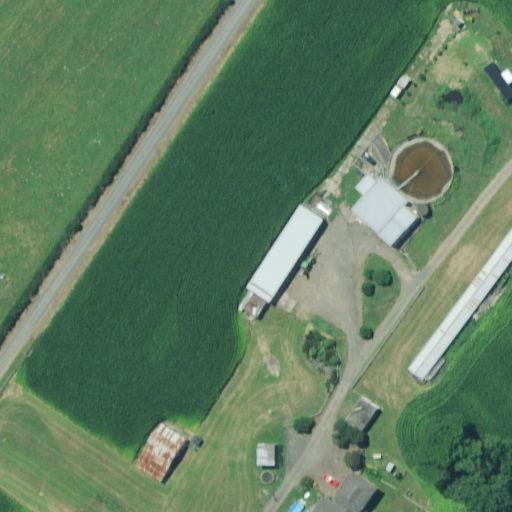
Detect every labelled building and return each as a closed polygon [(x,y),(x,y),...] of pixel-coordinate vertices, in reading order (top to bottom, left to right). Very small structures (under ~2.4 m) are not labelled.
[(383,182),(374,174),(361,188),(369,196),(356,209),(396,247),(422,220),(408,206),(412,202),(387,178),(383,182)] [(329,222),(307,207),(251,287),(273,303),(329,222)] [(511,264),(511,235),(412,370),(426,380),(511,264)] [(269,306),(251,297),(244,310),(262,319),(269,306)] [(192,440),(166,424),(140,466),(165,482),(192,440)] [(281,435),(264,434),(263,466),(279,467),(281,435)] [(369,511),(385,489),(360,473),(342,500),(358,511),(369,511)] [(347,511),(327,496),(314,511),(347,511)]
